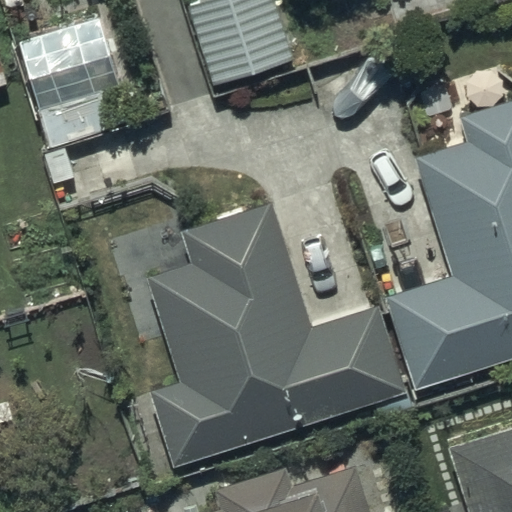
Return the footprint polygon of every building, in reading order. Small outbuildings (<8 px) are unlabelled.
[(290,56),(272,0),(186,0),(184,1),(210,81),(290,56)] [(0,45),(0,86),(11,83),(0,45)] [(445,273),(380,294),(407,386),(511,351),(511,96),(453,115),(461,138),(407,155),(445,273)] [(62,147),(36,153),(52,210),(137,186),(123,136),(64,153),(62,147)] [(301,326),(262,204),(173,228),(182,262),(139,273),(171,379),(142,388),(164,464),(396,389),(369,304),(301,326)] [(511,511),(511,418),(438,442),(460,511),(511,511)] [(282,482),(277,466),(208,485),(213,504),(185,511),(380,511),(380,510),(374,511),(361,511),(346,463),(282,482)]
